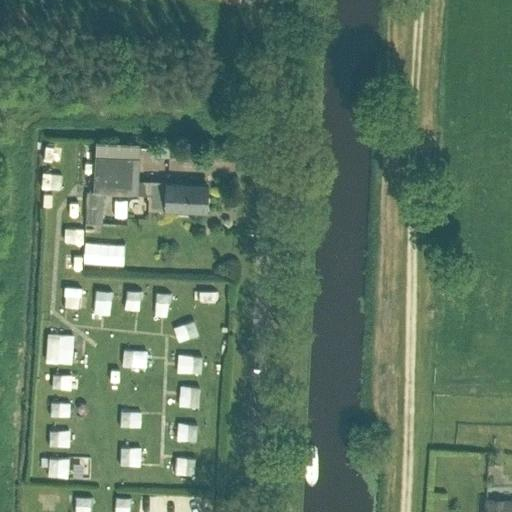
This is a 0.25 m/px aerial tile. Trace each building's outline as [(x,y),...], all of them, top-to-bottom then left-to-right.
[(93,191),(87,191),(86,222),(101,223),(103,193),(149,195),(148,208),(206,211),(207,183),(138,180),(139,157),(95,155),(93,191)] [(82,240),(82,261),(124,262),(124,241),(82,240)] [(63,284),(62,305),(84,306),(85,285),(63,284)] [(92,310),(109,312),(112,288),(95,286),(92,310)] [(125,286),(124,306),(139,307),(140,288),(125,286)] [(155,289),(153,312),(167,314),(169,290),(155,289)] [(191,317),(172,325),(177,340),(197,332),(191,317)] [(59,363),(61,334),(49,334),(47,362),(59,363)] [(121,364),(145,364),(146,347),(122,346),(121,364)] [(176,352),(176,370),(199,370),(200,352),(176,352)] [(51,372),(51,385),(69,386),(70,373),(51,372)] [(196,405),(197,384),(178,383),(177,404),(196,405)] [(138,424),(140,410),(120,408),(119,423),(138,424)] [(175,438),(195,439),(195,421),(176,421),(175,438)] [(67,445),(69,429),(49,426),(47,442),(67,445)] [(120,444),(118,462),(138,463),(139,445),(120,444)] [(45,473),(67,475),(69,456),(47,454),(45,473)] [(172,472),(193,472),(193,454),(172,454),(172,472)] [(511,511),(511,502),(486,502),(485,511),(511,511)]
